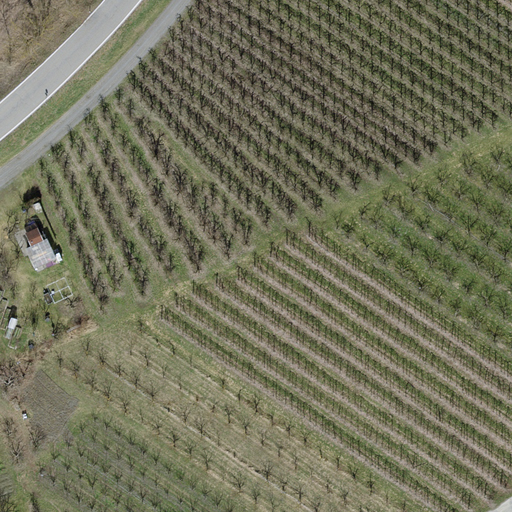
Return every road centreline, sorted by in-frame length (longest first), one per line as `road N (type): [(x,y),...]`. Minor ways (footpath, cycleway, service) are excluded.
road 1 (track): [(0,176),(98,93),(180,0)]
road 2 (tertiary): [(120,0),(0,121)]
